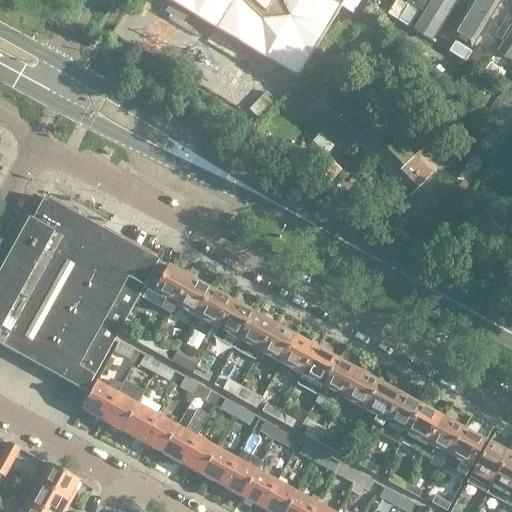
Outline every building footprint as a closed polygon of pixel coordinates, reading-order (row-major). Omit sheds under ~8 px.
[(174,0),(197,13),(195,15),(224,36),(227,31),(255,48),(253,50),(266,58),(268,56),(300,75),(326,27),(324,26),(339,0),(174,0)] [(414,29),(431,40),(455,0),(407,0),(406,2),(424,13),(414,29)] [(470,0),(449,36),(470,49),(500,0),(470,0)] [(417,10),(407,4),(396,21),(407,27),(417,10)] [(511,58),(511,20),(507,17),(494,38),(502,43),(497,52),(511,60),(511,58)] [(448,39),(442,49),(464,63),(471,53),(448,39)] [(457,86),(469,69),(439,49),(428,65),(457,86)] [(484,66),(470,57),(466,64),(479,73),(484,66)] [(505,74),(488,64),(481,74),(498,85),(505,74)] [(457,86),(455,89),(488,112),(501,92),(469,69),(457,86)] [(366,119),(329,87),(302,118),(345,156),(353,147),(357,143),(374,122),(368,117),(366,119)] [(501,92),(488,112),(486,115),(511,132),(511,97),(503,91),(501,92)] [(266,92),(251,109),(262,119),(277,103),(266,92)] [(413,158),(377,119),(374,122),(357,143),(353,147),(356,150),(360,147),(392,179),(407,164),(413,158)] [(333,164),(319,152),(309,163),(323,176),(333,164)] [(430,174),(413,158),(407,164),(392,179),(400,187),(395,191),(404,200),(408,196),(409,197),(423,182),(423,181),(430,174)] [(0,346),(85,393),(138,296),(143,287),(157,262),(44,199),(31,223),(28,221),(0,271),(0,346)] [(462,211),(441,199),(433,212),(455,224),(462,211)] [(190,279),(168,267),(157,262),(138,296),(160,309),(171,316),(175,307),(174,307),(190,279)] [(174,307),(175,307),(195,319),(211,291),(190,279),(174,307)] [(211,291),(195,319),(216,330),(232,303),(211,291)] [(238,342),(253,314),(232,303),(216,330),(213,337),(234,349),(238,342)] [(259,354),(274,326),(253,314),(238,342),(234,349),(254,361),(259,354)] [(274,326),(259,354),(280,366),(295,338),(274,326)] [(195,351),(202,338),(192,333),(185,346),(195,351)] [(139,336),(135,342),(150,351),(154,344),(139,336)] [(295,338),(280,366),(301,377),(316,349),(295,338)] [(118,342),(113,352),(128,361),(133,351),(118,342)] [(154,344),(150,351),(165,359),(168,352),(154,344)] [(180,348),(171,362),(193,374),(196,367),(201,359),(180,348)] [(301,377),(296,386),(317,397),(318,395),(337,361),(316,349),(301,377)] [(152,375),(158,365),(142,356),(136,367),(152,375)] [(343,400),(358,372),(337,361),(318,395),(338,407),(343,400)] [(168,384),(174,374),(158,365),(152,375),(168,384)] [(196,367),(193,374),(207,382),(211,376),(196,367)] [(358,372),(343,400),(364,412),(379,384),(358,372)] [(193,398),(198,387),(182,378),(177,389),(193,398)] [(101,421),(116,394),(121,385),(113,380),(108,389),(96,383),(81,410),(81,411),(101,421)] [(121,433),(136,405),(145,391),(124,380),(121,385),(116,394),(101,421),(121,433)] [(220,389),(235,397),(238,391),(224,383),(220,389)] [(379,384),(364,412),(385,424),(400,396),(379,384)] [(208,406),(214,396),(198,387),(193,398),(208,406)] [(241,387),(238,391),(235,397),(256,409),(262,398),(241,387)] [(400,396),(385,424),(381,431),(391,437),(395,429),(405,435),(420,407),(400,396)] [(233,420),(238,409),(222,400),(217,411),(233,420)] [(141,443),(156,416),(136,405),(121,433),(141,443)] [(261,412),(277,420),(280,413),(265,405),(261,412)] [(405,435),(400,443),(421,455),(442,418),(420,407),(405,435)] [(249,428),(254,418),(238,409),(233,420),(249,428)] [(280,413),(277,420),(291,428),(294,421),(280,413)] [(161,454),(176,427),(156,416),(141,443),(161,454)] [(442,418),(421,455),(420,457),(430,462),(436,452),(447,458),(462,430),(442,418)] [(197,438),(204,426),(194,420),(187,433),(176,427),(161,454),(182,466),(197,438)] [(272,441),(278,431),(262,422),(256,432),(272,441)] [(303,435),(319,443),(323,437),(306,428),(303,435)] [(447,458),(442,466),(464,478),(469,469),(484,442),(462,430),(447,458)] [(291,452),(297,442),(278,431),(272,441),(291,452)] [(319,443),(335,452),(339,446),(323,437),(319,443)] [(197,438),(182,466),(201,476),(216,449),(197,438)] [(373,442),(368,439),(363,448),(368,451),(373,442)] [(489,445),(488,444),(466,482),(486,493),(490,486),(507,455),(499,450),(501,448),(491,442),(489,445)] [(20,450),(7,443),(0,456),(0,465),(9,470),(20,450)] [(312,463),(317,453),(301,444),(295,454),(312,463)] [(216,449),(201,476),(221,487),(236,460),(216,449)] [(345,458),(361,467),(365,460),(349,451),(345,458)] [(332,474),(338,464),(317,453),(312,463),(332,474)] [(507,455),(490,486),(486,493),(505,504),(509,497),(511,491),(511,454),(510,453),(509,456),(507,455)] [(236,460),(221,487),(240,498),(256,471),(236,460)] [(365,460),(361,467),(373,473),(376,466),(365,460)] [(352,486),(358,475),(338,464),(332,474),(352,486)] [(9,470),(0,465),(0,476),(5,479),(6,476),(9,470)] [(45,470),(36,485),(67,501),(68,500),(70,501),(76,491),(74,489),(78,481),(47,465),(45,470)] [(256,471),(240,498),(260,509),(275,481),(256,471)] [(387,481),(403,489),(406,483),(390,474),(387,481)] [(358,475),(352,486),(349,491),(358,496),(361,490),(368,494),(373,484),(358,475)] [(63,509),(67,501),(36,485),(23,477),(18,485),(26,490),(19,500),(26,504),(40,511),(64,511),(66,510),(63,509)] [(275,481),(260,509),(265,511),(284,511),(295,493),(275,481)] [(403,489),(417,497),(421,491),(406,483),(403,489)] [(378,498),(392,506),(397,497),(383,489),(378,498)] [(295,493),(284,511),(310,511),(317,500),(312,497),(310,500),(295,493)] [(409,511),(413,506),(397,497),(392,506),(402,511),(409,511)] [(445,511),(449,505),(434,497),(430,504),(445,511)] [(317,500),(310,511),(330,511),(322,507),(324,504),(317,500)]
